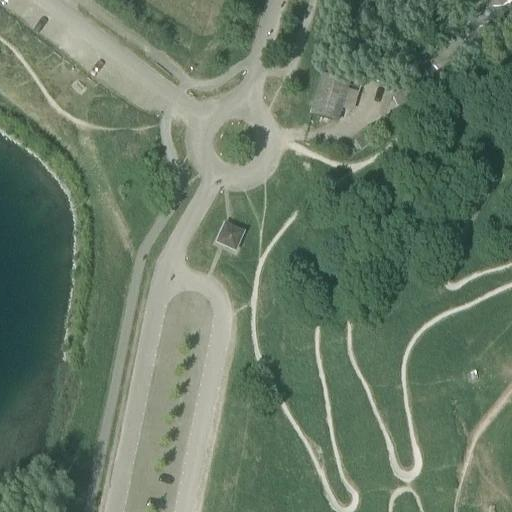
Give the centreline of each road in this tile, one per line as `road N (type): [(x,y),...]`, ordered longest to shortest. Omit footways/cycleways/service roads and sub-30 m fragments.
road 1 (unclassified): [(205,118),(43,0)]
road 2 (unclassified): [(205,118),(196,142),(207,168),(227,178),(251,175),(267,157),(270,136),(245,106)]
